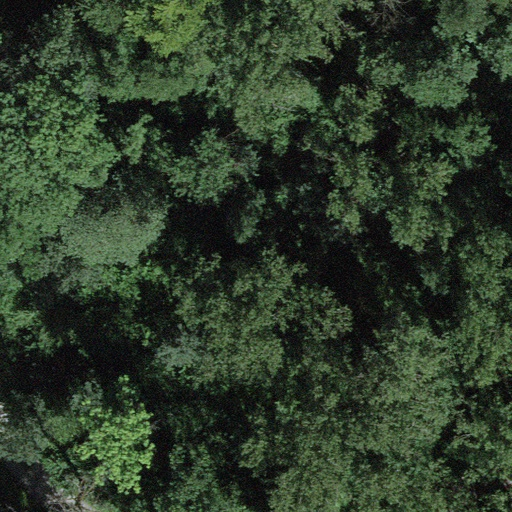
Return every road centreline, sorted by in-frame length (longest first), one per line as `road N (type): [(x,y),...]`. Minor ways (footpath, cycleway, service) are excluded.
road 1 (track): [(0,413),(17,457),(75,511)]
road 2 (track): [(394,511),(511,464)]
